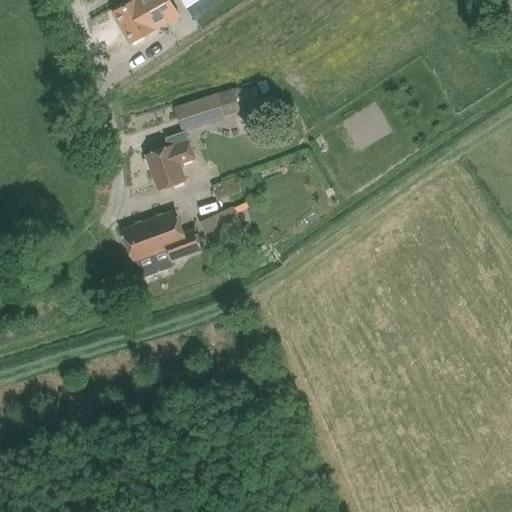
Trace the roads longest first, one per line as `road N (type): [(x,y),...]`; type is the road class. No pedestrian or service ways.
road 1 (track): [(0,377),(226,310),(511,114)]
road 2 (unclassified): [(110,216),(113,138),(71,0)]
